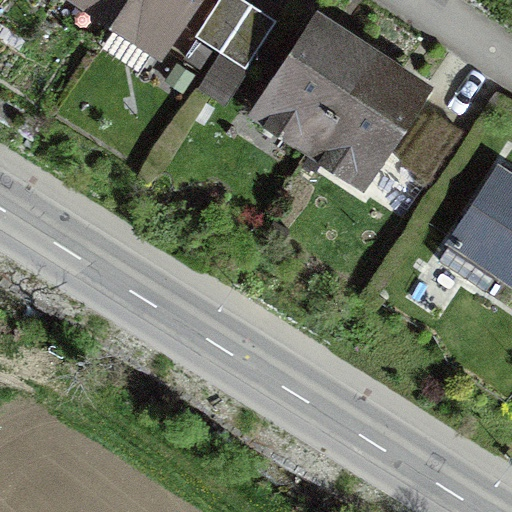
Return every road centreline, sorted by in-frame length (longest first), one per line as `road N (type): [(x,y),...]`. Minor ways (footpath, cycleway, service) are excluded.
road 1 (secondary): [(484,511),(0,212)]
road 2 (residential): [(406,0),(511,71)]
